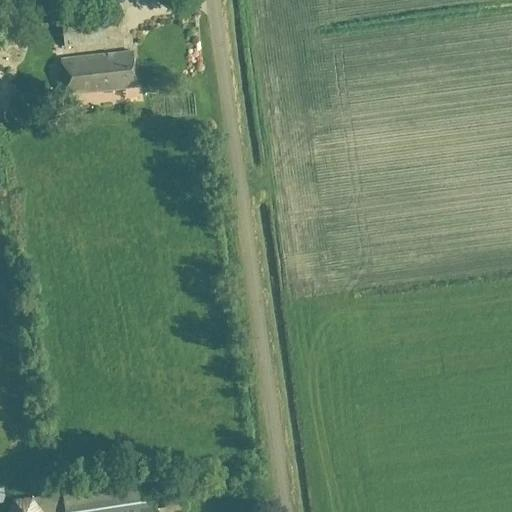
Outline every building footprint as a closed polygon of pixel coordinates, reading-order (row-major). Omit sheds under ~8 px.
[(103,14),(61,18),(64,46),(106,42),(103,14)] [(0,29),(0,48),(14,47),(12,28),(0,29)] [(17,51),(0,54),(0,76),(22,72),(17,51)] [(131,52),(61,60),(65,96),(135,88),(131,52)] [(155,511),(149,473),(61,487),(64,511),(155,511)] [(42,511),(32,498),(12,499),(6,511),(42,511)]
